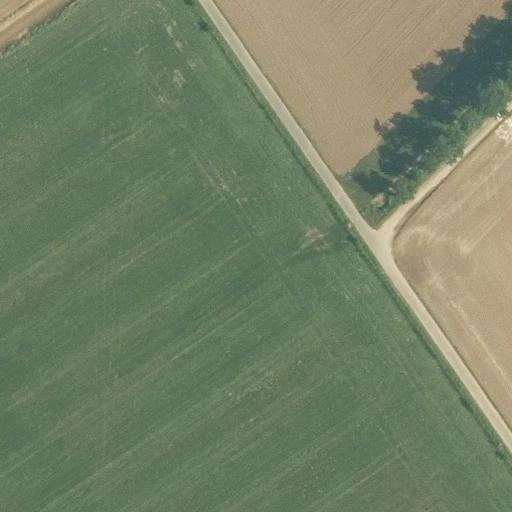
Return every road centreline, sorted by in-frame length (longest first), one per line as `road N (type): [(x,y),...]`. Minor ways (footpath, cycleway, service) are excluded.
road 1 (track): [(202,0),(511,445)]
road 2 (track): [(375,249),(511,104)]
